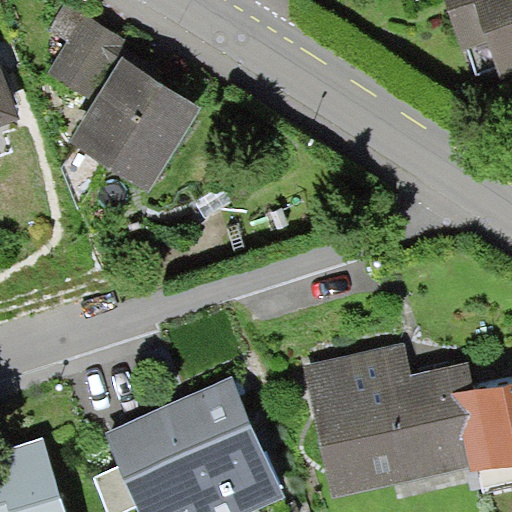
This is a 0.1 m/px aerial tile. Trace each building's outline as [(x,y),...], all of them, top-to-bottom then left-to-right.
[(511,0),(435,0),(455,76),(511,61),(511,0)] [(65,4),(47,34),(62,39),(38,68),(77,89),(52,137),(64,144),(52,163),(70,202),(96,160),(140,181),(189,104),(109,62),(122,37),(65,4)] [(0,121),(12,118),(0,85),(0,121)] [(404,342),(314,363),(343,490),(511,452),(511,355),(494,360),(482,308),(447,315),(458,365),(412,376),(404,342)] [(248,372),(115,433),(128,462),(95,477),(111,511),(136,511),(155,503),(159,511),(174,511),(200,500),(205,511),(253,511),(302,490),(248,372)] [(80,511),(54,433),(0,450),(0,511),(80,511)]
